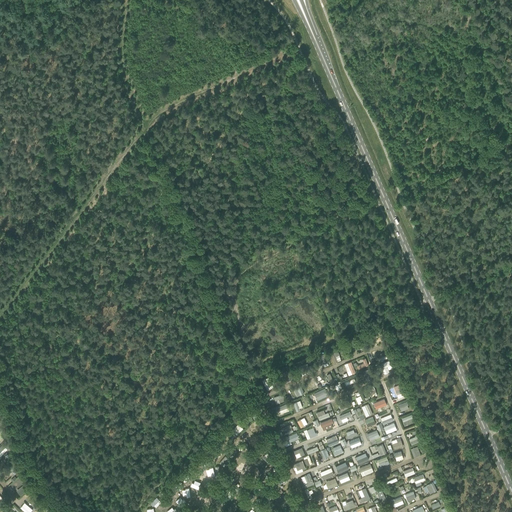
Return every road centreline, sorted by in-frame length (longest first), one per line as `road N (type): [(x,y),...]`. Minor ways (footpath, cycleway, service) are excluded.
road 1 (primary): [(511,495),(332,80)]
road 2 (track): [(250,381),(147,134)]
road 3 (track): [(0,322),(147,134)]
road 4 (track): [(335,339),(511,264)]
